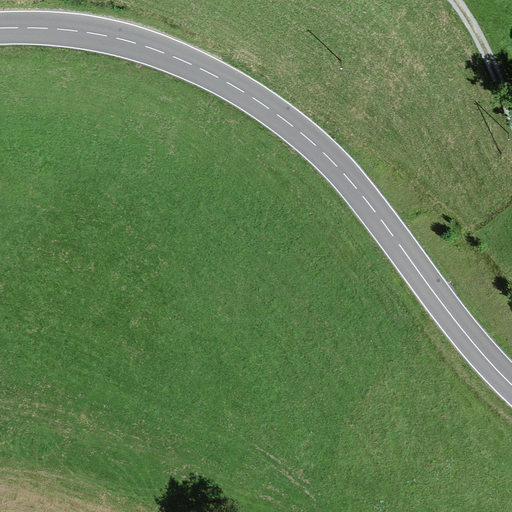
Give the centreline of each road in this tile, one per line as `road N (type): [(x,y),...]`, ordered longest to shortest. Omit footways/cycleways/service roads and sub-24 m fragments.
road 1 (tertiary): [(0,28),(82,31),(150,47),(254,99),(331,160),(511,384)]
road 2 (track): [(511,113),(455,0)]
